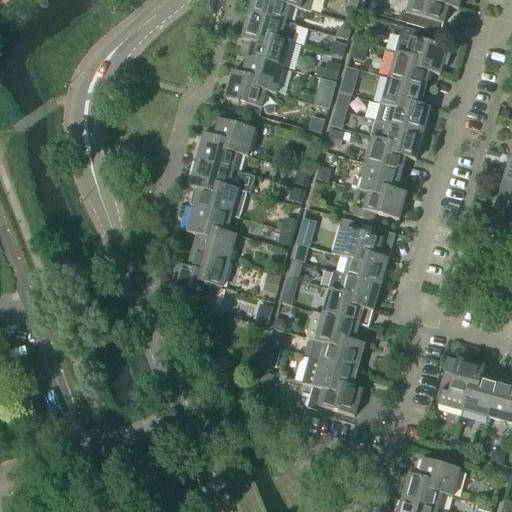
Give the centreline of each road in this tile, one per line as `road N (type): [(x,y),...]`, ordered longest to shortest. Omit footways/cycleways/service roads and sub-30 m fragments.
road 1 (tertiary): [(177,415),(84,139),(94,76),(179,0)]
road 2 (residential): [(429,321),(412,293),(476,49),(503,33),(511,3)]
road 3 (track): [(104,441),(0,170)]
road 4 (residential): [(371,511),(429,321)]
road 5 (residential): [(0,469),(177,415)]
